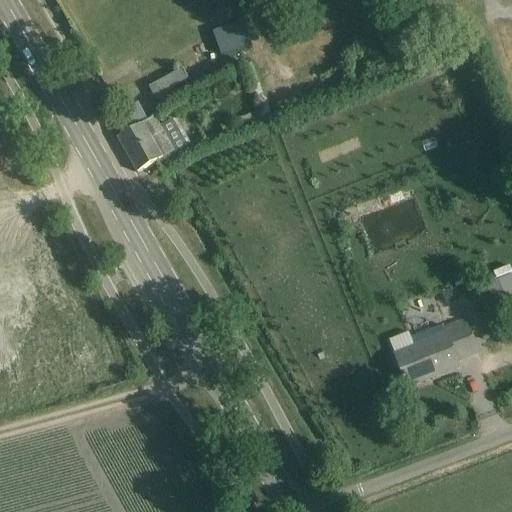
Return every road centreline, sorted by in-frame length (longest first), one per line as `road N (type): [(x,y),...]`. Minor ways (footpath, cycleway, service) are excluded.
road 1 (primary): [(292,511),(1,0)]
road 2 (unclassified): [(314,511),(511,433)]
